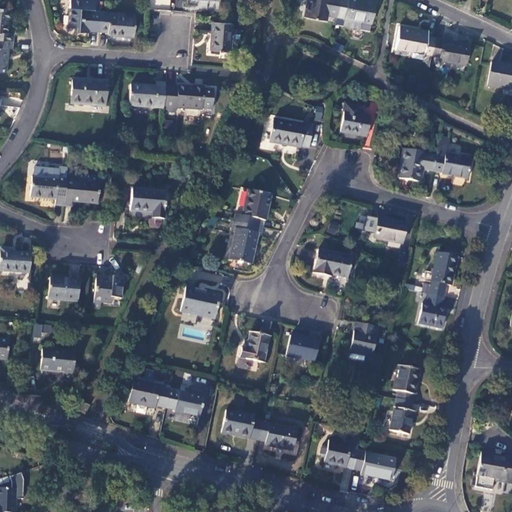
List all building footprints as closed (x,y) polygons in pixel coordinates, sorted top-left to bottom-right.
[(89,30),(100,31),(102,13),(93,12),(94,0),(69,0),(67,26),(76,27),(76,32),(89,33),(89,30)] [(154,0),(154,7),(170,8),(170,0),(154,0)] [(327,15),(337,17),(340,0),(307,0),(304,16),(326,21),(327,15)] [(375,1),(371,0),(340,0),(337,17),(343,18),(341,26),(359,29),(360,22),(371,24),(375,1)] [(0,39),(13,41),(14,33),(10,33),(11,25),(10,25),(11,9),(0,8),(0,39)] [(135,15),(102,13),(100,31),(107,32),(107,34),(133,36),(135,15)] [(232,24),(212,22),(210,50),(230,52),(230,43),(237,44),(239,42),(240,32),(238,30),(231,29),(232,24)] [(428,32),(399,26),(394,48),(412,52),(411,58),(422,60),(429,67),(432,54),(435,38),(427,37),(428,32)] [(469,44),(435,38),(432,54),(439,56),(438,59),(465,64),(469,44)] [(13,41),(0,39),(0,73),(6,74),(8,49),(12,50),(13,41)] [(511,65),(492,62),(486,86),(511,90),(511,65)] [(106,82),(72,79),(70,103),(104,106),(106,82)] [(155,87),(130,85),(128,105),(164,108),(166,86),(166,84),(155,83),(155,87)] [(213,110),(215,91),(205,90),(205,87),(195,86),(195,88),(179,86),(179,87),(166,86),(164,108),(164,111),(177,112),(177,108),(203,110),(203,109),(213,110)] [(0,93),(0,102),(0,105),(20,106),(21,94),(0,93)] [(362,107),(344,104),(339,132),(366,137),(370,117),(360,115),(362,107)] [(321,121),(323,107),(316,106),(314,121),(321,121)] [(312,127),(272,120),(268,142),(300,147),(309,148),(312,127)] [(436,155),(433,171),(441,173),(441,174),(467,179),(471,159),(445,154),(448,136),(439,135),(436,152),(436,155)] [(436,155),(403,149),(397,178),(420,182),(423,170),(433,171),(436,155)] [(32,176),(31,176),(29,197),(54,200),(54,205),(64,206),(66,180),(67,168),(59,167),(59,169),(33,167),(32,176)] [(99,183),(66,180),(64,206),(71,206),(72,202),(97,204),(99,183)] [(166,192),(131,189),(129,210),(152,212),(151,219),(164,220),(166,192)] [(270,195),(246,191),(241,216),(233,214),(232,220),(258,226),(259,220),(265,221),(270,195)] [(406,224),(377,218),(373,238),(387,241),(387,240),(402,243),(406,224)] [(250,264),(258,226),(232,220),(230,228),(235,229),(229,259),(250,264)] [(11,250),(0,249),(0,251),(0,270),(29,273),(30,254),(11,253),(11,250)] [(351,257),(317,251),(312,273),(324,276),(325,273),(330,275),(347,278),(351,257)] [(428,294),(442,298),(445,285),(450,286),(456,257),(437,253),(430,285),(423,284),(422,288),(414,287),(414,288),(413,292),(428,294)] [(111,280),(96,278),(93,301),(110,302),(110,297),(122,298),(124,278),(111,277),(111,280)] [(79,280),(49,278),(47,299),(77,302),(79,280)] [(219,296),(185,288),(179,312),(213,319),(219,296)] [(442,298),(428,294),(425,304),(421,303),(417,323),(441,328),(445,309),(440,307),(442,298)] [(33,336),(40,337),(41,332),(51,333),(52,325),(34,323),(33,336)] [(377,327),(355,323),(348,352),(349,352),(348,358),(363,361),(365,355),(371,357),(377,327)] [(268,336),(249,332),(246,349),(241,348),(238,358),(262,363),(268,336)] [(318,342),(289,336),(285,356),(313,362),(318,342)] [(0,358),(7,359),(8,340),(0,339),(0,358)] [(74,352),(41,350),(39,370),(63,373),(63,378),(70,379),(71,372),(73,372),(74,352)] [(396,399),(411,403),(418,371),(397,366),(392,391),(397,392),(396,399)] [(169,388),(132,380),(127,402),(154,408),(155,407),(164,409),(168,389),(169,388)] [(203,397),(168,389),(164,409),(174,411),(173,413),(198,418),(203,397)] [(411,403),(396,399),(389,432),(408,436),(412,412),(410,412),(411,403)] [(80,402),(76,410),(84,414),(88,406),(80,402)] [(253,416),(225,411),(220,433),(256,440),(260,423),(252,421),(253,416)] [(296,430),(260,423),(256,440),(264,441),(264,445),(292,451),(296,430)] [(350,445),(328,440),(323,463),(352,469),(356,451),(349,449),(350,445)] [(395,459),(356,451),(352,469),(360,471),(360,475),(390,482),(395,459)] [(511,482),(511,459),(480,453),(475,477),(510,483),(510,482),(511,482)] [(0,488),(0,511),(15,511),(16,489),(0,488)]
